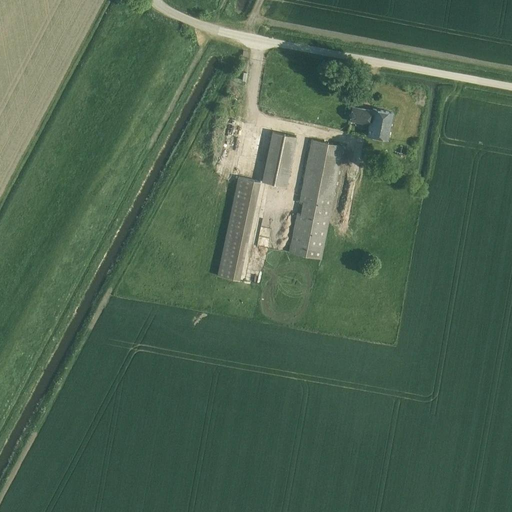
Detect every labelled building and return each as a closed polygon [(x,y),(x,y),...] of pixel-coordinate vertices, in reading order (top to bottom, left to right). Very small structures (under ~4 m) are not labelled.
[(369,124),(367,135),(387,139),(392,112),(372,109),(372,111),(352,107),(350,120),(369,124)] [(272,131),(268,151),(262,181),(285,186),(296,136),(272,131)] [(252,138),(251,146),(259,148),(260,140),(252,138)] [(312,139),(308,159),(289,252),(320,258),(343,145),(312,139)] [(240,280),(241,272),(260,181),(238,177),(218,276),(240,280)]
